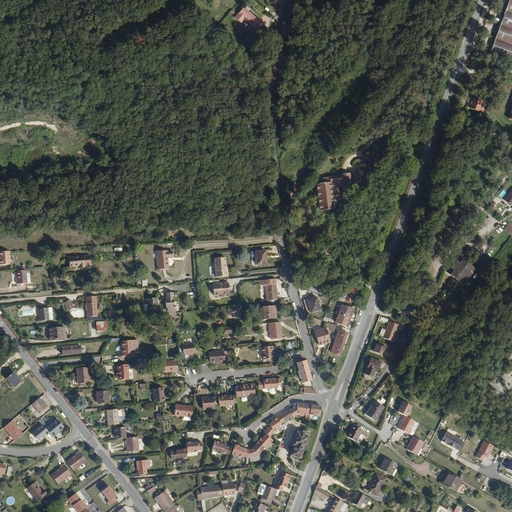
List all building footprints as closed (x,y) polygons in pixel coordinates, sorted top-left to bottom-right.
[(511,0),(505,0),(486,55),(511,64),(511,0)] [(268,29),(242,7),(233,18),(240,23),(243,20),(262,36),(268,29)] [(511,95),(502,124),(511,127),(511,95)] [(475,112),(477,106),(468,103),(465,114),(478,118),(479,113),(475,112)] [(331,192),(344,191),(344,193),(353,192),(351,175),(344,176),(344,177),(343,177),(330,178),(330,180),(321,181),(322,184),(316,185),(318,207),(319,209),(333,207),(331,192)] [(511,214),(511,196),(508,193),(499,205),(511,214)] [(508,241),(511,236),(511,233),(505,228),(500,235),(508,241)] [(169,273),(168,261),(173,260),(173,253),(167,253),(167,252),(156,253),(158,273),(169,273)] [(267,267),(266,253),(255,254),(256,267),(267,267)] [(90,265),(89,256),(67,258),(68,267),(78,267),(78,266),(83,265),(83,266),(90,265)] [(224,270),(224,267),(223,257),(213,258),(214,277),(226,276),(226,270),(224,270)] [(460,290),(472,276),(454,262),(443,277),(460,290)] [(25,287),(24,274),(15,275),(14,275),(15,287),(25,287)] [(310,282),(308,290),(318,293),(320,285),(310,282)] [(227,294),(226,283),(211,285),(212,295),(218,295),(218,297),(225,296),(225,294),(227,294)] [(276,294),(275,283),(264,284),(266,299),(277,298),(277,294),(276,294)] [(347,306),(350,297),(338,294),(336,302),(347,306)] [(96,317),(95,297),(85,297),(86,318),(96,317)] [(174,311),(173,297),(166,297),(167,304),(165,304),(166,312),(167,312),(168,318),(176,317),(175,311),(174,311)] [(319,310),(317,298),(305,301),(307,313),(319,310)] [(64,302),(67,311),(74,308),(70,299),(64,302)] [(157,315),(156,303),(146,304),(147,316),(157,315)] [(279,319),(278,306),(258,308),(259,321),(279,319)] [(348,315),(350,310),(340,306),(337,314),(346,317),(347,315),(348,315)] [(46,307),(37,308),(38,321),(47,320),(46,307)] [(442,325),(450,315),(443,308),(434,319),(442,325)] [(241,318),(240,309),(227,311),(228,319),(241,318)] [(345,321),(346,317),(337,314),(334,322),(344,326),(346,321),(345,321)] [(321,324),(308,318),(305,323),(319,329),(321,324)] [(393,341),(400,325),(389,321),(386,329),(382,328),(379,336),(393,341)] [(103,329),(102,322),(95,323),(95,331),(103,331),(103,329)] [(283,340),(281,323),(269,324),(271,342),(283,340)] [(336,327),(329,324),(330,330),(336,333),(338,328),(336,327)] [(63,338),(62,326),(46,327),(47,340),(63,338)] [(330,345),(327,329),(315,331),(319,347),(330,345)] [(340,356),(348,335),(340,332),(337,342),(339,343),(336,350),(334,349),(332,353),(340,356)] [(431,339),(424,333),(415,343),(423,349),(431,339)] [(134,358),(132,341),(122,342),(123,354),(124,354),(125,359),(134,358)] [(382,352),(384,345),(378,343),(377,346),(375,345),(373,352),(378,354),(379,351),(382,352)] [(400,346),(399,346),(394,344),(393,343),(391,347),(395,349),(392,355),(395,357),(400,346)] [(193,354),(193,344),(182,345),(183,355),(193,354)] [(81,355),(80,345),(61,347),(62,356),(81,355)] [(273,359),(272,355),(274,355),(273,346),(262,347),(263,360),(273,359)] [(225,362),(224,352),(209,353),(210,363),(225,362)] [(374,372),(377,363),(367,359),(362,375),(370,377),(372,371),(374,372)] [(177,370),(176,361),(160,362),(161,371),(168,371),(177,370)] [(312,383),(306,362),(297,365),(297,366),(295,367),(297,371),(298,371),(301,381),(303,386),(312,383)] [(130,380),(128,366),(118,367),(118,374),(119,382),(130,380)] [(89,384),(87,368),(76,369),(77,385),(89,384)] [(15,387),(22,381),(14,372),(7,378),(15,387)] [(282,388),(281,380),(275,380),(275,382),(269,383),(269,381),(264,382),(264,383),(265,391),(279,390),(279,388),(282,388)] [(255,399),(254,386),(247,387),(248,389),(240,390),(240,389),(234,389),(235,400),(255,399)] [(165,401),(164,396),(163,396),(162,393),(164,392),(163,387),(153,388),(155,402),(160,402),(165,401)] [(109,403),(108,390),(96,391),(97,404),(109,403)] [(43,403),(39,398),(32,405),(39,414),(47,408),(43,403)] [(232,408),(231,398),(218,400),(219,409),(232,408)] [(214,412),(213,401),(209,401),(206,401),(206,400),(200,401),(202,413),(214,412)] [(373,422),(382,407),(373,402),(364,416),(373,422)] [(291,410),(289,411),(288,412),(292,418),(293,419),(296,417),(296,414),(300,415),(300,416),(307,416),(307,413),(308,406),(298,405),(297,410),(291,410)] [(321,408),(308,406),(307,413),(311,414),(310,416),(314,416),(314,417),(320,418),(321,408)] [(191,420),(192,409),(174,408),(173,418),(191,420)] [(118,424),(117,409),(106,410),(108,425),(118,424)] [(408,431),(415,419),(405,413),(403,417),(399,426),(408,431)] [(281,425),(277,419),(277,418),(273,421),(274,421),(269,425),(270,427),(267,430),(272,435),(275,433),(283,427),(281,425)] [(58,419),(47,429),(50,433),(53,437),(60,431),(65,427),(58,419)] [(23,434),(12,421),(4,427),(15,440),(23,434)] [(43,425),(33,433),(36,437),(38,438),(40,441),(50,433),(47,429),(44,426),(43,425)] [(357,443),(363,431),(352,426),(347,438),(357,443)] [(126,438),(125,427),(114,428),(115,439),(126,438)] [(265,449),(272,442),(269,438),(272,435),(267,430),(263,433),(265,435),(261,439),(258,442),(265,449)] [(466,440),(447,431),(442,442),(462,450),(466,440)] [(301,458),(309,436),(297,432),(293,444),(295,445),(292,455),(301,458)] [(416,453),(423,440),(413,434),(408,443),(410,444),(407,448),(416,453)] [(139,450),(137,437),(126,438),(127,452),(139,450)] [(493,445),(484,440),(475,456),(484,462),(493,445)] [(228,448),(224,447),(224,446),(218,444),(219,443),(214,441),(210,451),(221,455),(222,454),(225,455),(228,448)] [(258,456),(265,449),(258,442),(255,445),(256,446),(251,450),(247,451),(247,459),(258,456)] [(202,451),(201,444),(196,444),(196,443),(190,444),(190,443),(185,443),(185,449),(186,453),(197,452),(197,451),(202,451)] [(247,459),(247,451),(238,448),(239,447),(235,445),(231,455),(241,458),(242,456),(247,459)] [(186,453),(185,449),(181,449),(181,450),(174,451),(174,452),(170,452),(171,459),(175,458),(175,460),(186,459),(186,453)] [(87,464),(79,454),(76,456),(77,457),(67,465),(73,474),(87,464)] [(394,475),(400,464),(388,457),(381,468),(394,475)] [(151,467),(150,460),(137,461),(138,475),(146,474),(146,467),(151,467)] [(59,486),(72,476),(65,467),(61,469),(62,470),(52,477),(59,486)] [(456,489),(462,478),(448,471),(442,481),(456,489)] [(287,489),(292,476),(283,472),(282,472),(275,489),(277,490),(283,492),(284,488),(287,489)] [(388,478),(378,473),(370,489),(380,494),(388,478)] [(48,495),(44,490),(42,491),(36,483),(28,489),(38,503),(46,497),(46,496),(48,495)] [(236,496),(235,484),(228,485),(222,485),(222,486),(223,497),(236,496)] [(263,496),(267,486),(262,485),(258,494),(263,496)] [(223,497),(222,486),(219,486),(200,488),(200,489),(200,493),(201,501),(206,500),(205,499),(223,497)] [(272,503),(277,490),(275,489),(267,486),(263,496),(262,500),(272,503)] [(116,496),(109,487),(102,492),(109,501),(114,498),(116,496)] [(327,496),(316,489),(313,496),(324,503),(327,496)] [(174,505),(166,492),(156,498),(164,511),(173,505),(174,505)] [(78,511),(80,511),(87,507),(76,494),(69,499),(78,511)] [(360,510),(366,499),(358,494),(354,501),(355,502),(353,506),(360,510)] [(117,501),(114,498),(109,501),(107,503),(110,506),(117,501)] [(338,511),(343,505),(336,500),(329,511),(338,511)] [(264,511),(263,511),(266,505),(256,502),(252,511),(264,511)]
